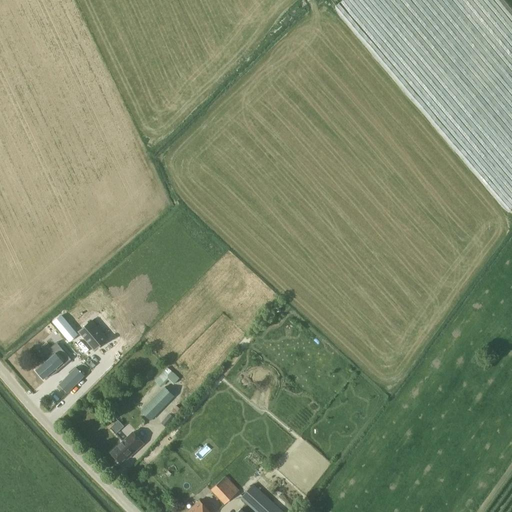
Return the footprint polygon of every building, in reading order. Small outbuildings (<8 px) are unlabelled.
[(181,207),(107,273),(120,288),(115,289),(103,275),(105,284),(102,285),(104,295),(97,287),(101,309),(109,318),(116,302),(108,304),(104,299),(110,287),(111,291),(117,290),(120,304),(122,299),(129,306),(154,302),(151,288),(166,304),(168,300),(171,301),(196,279),(190,271),(191,272),(185,238),(206,235),(181,207)] [(77,335),(61,316),(53,322),(69,341),(77,335)] [(91,320),(79,331),(94,349),(106,339),(91,320)] [(57,367),(63,362),(54,352),(47,357),(49,359),(36,370),(44,378),(57,367)] [(160,387),(167,379),(173,385),(179,379),(167,367),(153,380),(160,387)] [(84,376),(76,368),(59,385),(67,393),(84,376)] [(141,410),(151,419),(174,395),(164,386),(141,410)] [(167,428),(174,418),(169,414),(161,423),(167,428)] [(116,433),(123,425),(117,420),(110,427),(116,433)] [(127,459),(144,442),(134,431),(111,453),(120,462),(125,457),(127,459)] [(225,504),(239,490),(226,476),(211,490),(225,504)] [(255,511),(283,511),(253,484),(240,498),(255,511)] [(210,511),(200,500),(187,511),(210,511)]
